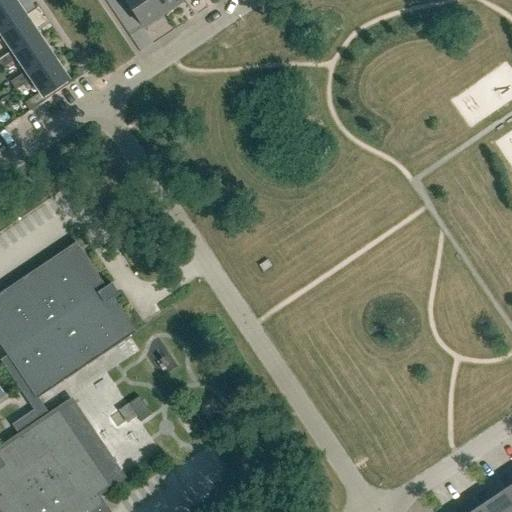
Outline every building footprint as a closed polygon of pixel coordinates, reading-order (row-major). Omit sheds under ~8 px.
[(0,35),(0,34),(25,17),(13,0),(4,0),(0,3),(0,39),(2,38),(0,35)] [(162,14),(152,0),(122,0),(128,7),(126,8),(132,17),(134,16),(142,28),(162,14)] [(182,0),(181,0),(152,0),(162,14),(174,6),(175,7),(184,1),(183,0),(182,0)] [(13,55),(39,38),(25,17),(0,34),(0,35),(2,38),(11,51),(0,58),(0,68),(1,69),(16,59),(13,55)] [(27,76),(53,59),(39,38),(13,55),(16,59),(25,72),(9,82),(15,91),(30,80),(27,76)] [(27,76),(30,80),(39,93),(23,103),(29,112),(45,101),(43,97),(68,81),(53,59),(27,76)] [(75,242),(0,292),(0,346),(6,356),(0,359),(0,361),(19,390),(33,410),(11,425),(18,435),(48,415),(36,398),(135,332),(112,297),(117,294),(116,292),(113,294),(108,287),(111,285),(110,283),(104,287),(75,242)] [(140,422),(151,415),(139,396),(128,403),(129,404),(120,409),(128,422),(137,417),(140,422)] [(100,511),(106,508),(97,495),(123,478),(71,400),(48,415),(18,435),(0,447),(0,511),(100,511)] [(275,468),(268,472),(273,479),(279,475),(275,468)] [(511,511),(511,492),(509,488),(508,489),(507,487),(498,493),(499,495),(486,503),(491,511),(511,511)] [(491,511),(486,503),(484,504),(483,503),(474,509),(475,510),(472,511),(491,511)]
